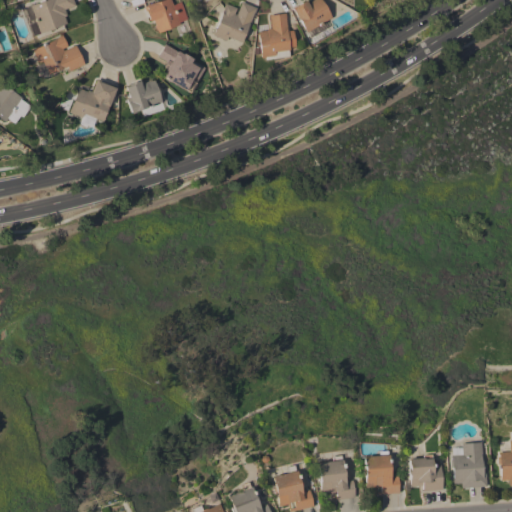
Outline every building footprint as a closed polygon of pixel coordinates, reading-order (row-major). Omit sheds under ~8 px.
[(29,6),(45,0),(72,0),(74,5),(64,9),(66,15),(64,16),(66,24),(39,33),(29,6)] [(187,19),(179,22),(180,24),(157,33),(156,31),(155,30),(154,25),(152,20),(148,21),(143,8),(145,7),(144,5),(154,1),(155,2),(161,0),(170,0),(172,4),(181,1),(187,19)] [(305,32),(298,20),(291,8),(304,0),(307,4),(313,0),(321,0),(331,17),(305,32)] [(253,13),(252,13),(241,42),(227,37),(225,41),(212,36),(222,11),(221,11),(224,3),(236,8),(233,14),(235,15),(240,2),(255,8),(253,13)] [(286,31),(293,30),(295,46),(289,47),(289,49),(288,49),(288,54),(260,58),(256,32),(266,30),(266,29),(270,28),(268,15),(284,13),(286,31)] [(83,64),(68,71),(66,66),(48,74),(42,61),(37,63),(31,50),(57,37),(61,34),(66,46),(61,49),(62,50),(74,45),(83,64)] [(190,93),(185,89),(184,91),(161,77),(162,77),(161,76),(165,69),(162,67),(165,62),(157,57),(164,45),(175,51),(176,50),(181,54),(182,53),(191,58),(190,60),(205,69),(190,93)] [(101,121),(83,113),(81,118),(67,112),(77,88),(86,91),(87,90),(91,91),(96,78),(116,86),(101,121)] [(161,102),(134,111),(135,112),(131,114),(125,99),(128,98),(124,87),(127,86),(127,84),(139,80),(140,84),(153,80),(161,102)] [(0,83),(21,97),(19,100),(29,106),(21,118),(19,116),(13,124),(6,119),(4,122),(0,119),(0,83)] [(511,484),(508,485),(508,480),(499,480),(497,452),(508,451),(508,440),(511,439),(511,484)] [(480,442),(481,457),(480,457),(481,471),(484,471),(485,487),(460,488),(460,483),(452,483),(451,468),(449,468),(449,461),(450,461),(450,455),(450,448),(461,447),(460,443),(480,442)] [(398,493),(373,495),(373,487),(364,487),(362,457),(377,455),(377,451),(385,450),(386,455),(387,455),(389,476),(396,476),(398,493)] [(441,489),(421,491),(421,485),(408,486),(408,475),(406,474),(406,468),(407,467),(407,459),(421,458),(421,455),(430,454),(431,465),(439,465),(441,489)] [(353,497),(335,499),(335,494),(328,495),(328,492),(319,493),(315,463),(330,461),(329,456),(338,455),(339,460),(341,460),(343,481),(351,480),(353,497)] [(283,473),(282,469),(292,467),(293,471),(295,470),(300,491),(308,489),(312,506),(288,511),(286,504),(277,506),(270,476),(283,473)] [(232,511),(226,497),(241,491),(239,486),(247,483),(249,487),(250,487),(258,507),(265,504),(268,511),(232,511)] [(221,511),(197,511),(218,503),(221,511)]
